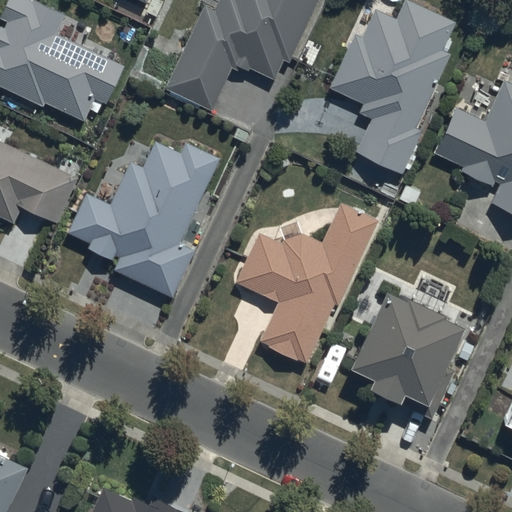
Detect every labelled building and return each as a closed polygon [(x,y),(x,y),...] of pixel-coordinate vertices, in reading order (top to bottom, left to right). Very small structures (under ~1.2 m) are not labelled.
[(47,97),(86,116),(96,93),(107,99),(127,61),(58,26),(67,10),(46,0),(6,0),(1,12),(7,15),(0,27),(0,80),(44,103),(47,97)] [(203,100),(213,104),(232,63),(239,66),(241,61),(251,65),(252,63),(275,75),(285,55),(291,57),(318,0),(204,0),(165,82),(174,86),(171,92),(200,106),(203,100)] [(419,0),(403,0),(397,15),(375,4),(361,33),(355,30),(330,81),(362,99),(362,100),(362,101),(362,102),(362,103),(362,104),(362,105),(363,105),(363,106),(363,107),(363,108),(364,108),(364,109),(365,109),(365,110),(366,111),(366,112),(367,112),(368,113),(369,114),(370,114),(371,114),(372,115),(356,146),(402,168),(404,163),(408,165),(416,150),(412,148),(423,124),(422,123),(435,96),(428,93),(450,47),(448,46),(452,37),(446,34),(454,17),(419,0)] [(511,80),(505,76),(484,114),(456,103),(435,146),(465,162),(463,165),(493,181),(495,176),(500,179),(492,195),(511,205),(511,80)] [(0,210),(15,218),(24,200),(57,217),(80,172),(0,133),(0,210)] [(116,264),(173,291),(196,245),(182,239),(223,154),(187,137),(183,147),(157,135),(144,161),(134,156),(112,200),(88,188),(69,227),(91,238),(90,241),(114,253),(116,250),(120,252),(116,264)] [(339,300),(378,215),(341,198),(321,235),(301,229),(286,234),(281,237),(259,228),(237,277),(279,296),(260,337),(308,358),(336,298),(339,300)] [(392,391),(432,412),(457,364),(445,358),(463,316),(443,307),(445,303),(409,287),(407,291),(385,282),(351,358),(375,369),(371,378),(383,383),(380,390),(390,395),(392,391)] [(0,439),(0,511),(21,511),(7,505),(31,454),(0,439)] [(105,481),(90,511),(197,511),(198,511),(154,490),(151,496),(138,490),(135,496),(105,481)]
